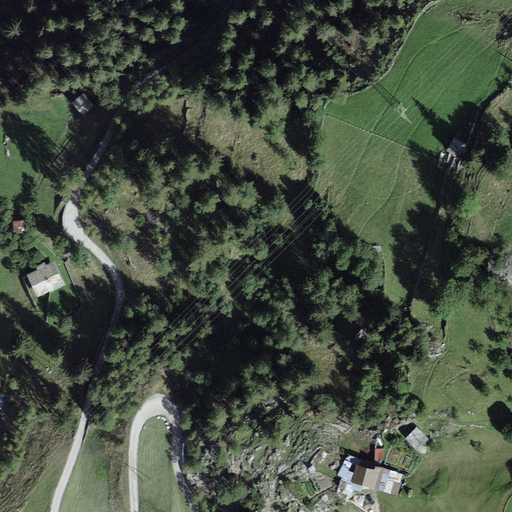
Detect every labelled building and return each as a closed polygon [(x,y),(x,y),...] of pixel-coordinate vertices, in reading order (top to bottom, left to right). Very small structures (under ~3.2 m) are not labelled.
[(81,110),(92,106),(87,92),(75,96),(81,110)] [(449,146),(461,151),(468,137),(455,132),(449,146)] [(14,214),(15,227),(26,226),(25,214),(14,214)] [(40,293),(66,281),(54,257),(29,269),(40,293)] [(418,443),(428,433),(417,422),(407,431),(418,443)] [(347,451),(340,471),(353,475),(359,455),(347,451)] [(359,457),(354,478),(399,490),(405,469),(359,457)]
